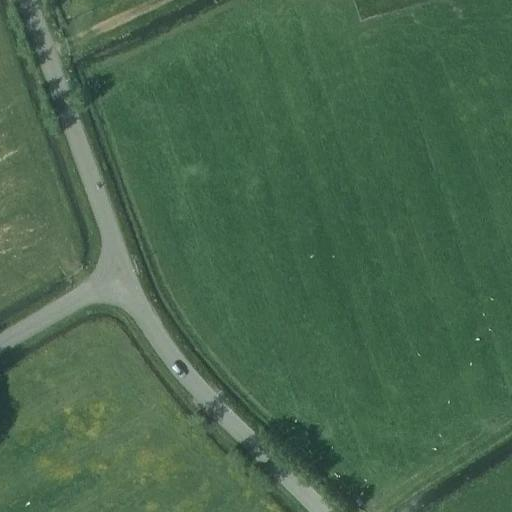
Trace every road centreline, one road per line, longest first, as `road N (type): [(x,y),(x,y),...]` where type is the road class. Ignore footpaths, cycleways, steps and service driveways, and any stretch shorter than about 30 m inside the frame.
road 1 (unclassified): [(322,511),(163,348),(123,270)]
road 2 (unclassified): [(123,270),(27,0)]
road 3 (unclassified): [(0,343),(123,270)]
road 4 (track): [(47,55),(172,0)]
